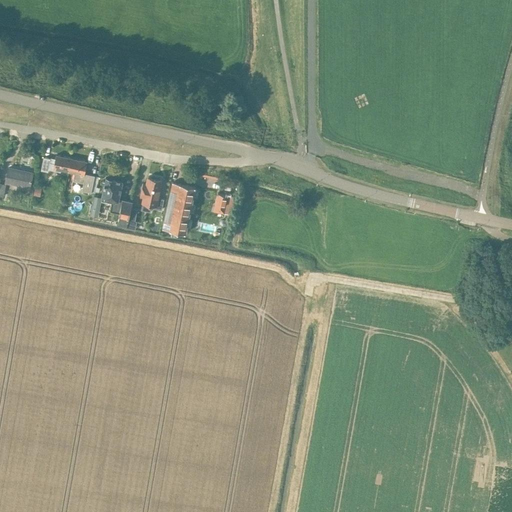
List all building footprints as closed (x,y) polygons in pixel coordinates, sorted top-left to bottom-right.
[(43,157),(41,170),(48,171),(48,169),(59,171),(60,169),(68,171),(70,164),(71,158),(55,155),(55,159),(43,157)] [(70,164),(68,171),(74,172),(72,181),(83,183),(82,191),(84,191),(91,192),(94,193),(94,192),(95,187),(98,176),(95,175),(87,174),(85,173),(87,161),(71,158),(70,164)] [(29,187),(32,172),(8,167),(5,182),(29,187)] [(142,183),(139,196),(142,196),(141,202),(142,203),(141,209),(150,211),(150,207),(161,209),(163,199),(159,198),(162,179),(146,176),(145,183),(144,184),(142,183)] [(101,198),(100,198),(112,201),(114,201),(114,202),(111,201),(109,211),(119,213),(118,218),(117,224),(126,226),(128,220),(132,201),(122,199),(121,201),(119,200),(123,181),(115,180),(110,179),(105,177),(101,197),(101,198)] [(166,209),(162,228),(186,233),(196,186),(172,181),(166,209)] [(35,186),(33,195),(39,196),(41,188),(35,186)] [(217,193),(214,205),(223,207),(221,212),(224,213),(224,212),(230,213),(233,197),(217,193)] [(133,212),(131,225),(156,230),(158,218),(133,212)] [(190,224),(188,233),(197,235),(198,235),(200,226),(190,224)]
